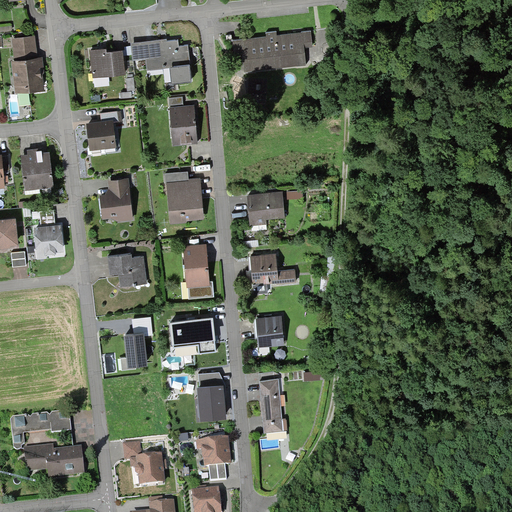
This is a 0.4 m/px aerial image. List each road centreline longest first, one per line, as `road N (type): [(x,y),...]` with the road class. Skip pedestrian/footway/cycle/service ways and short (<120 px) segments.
road 1 (track): [(492,0),(455,222),(423,350),(353,511)]
road 2 (residential): [(205,13),(249,511)]
road 3 (track): [(349,47),(333,397),(318,444),(296,477),(272,502),(250,504)]
road 4 (residential): [(108,498),(84,277)]
road 5 (residential): [(84,277),(66,124)]
road 6 (residential): [(205,13),(56,26)]
